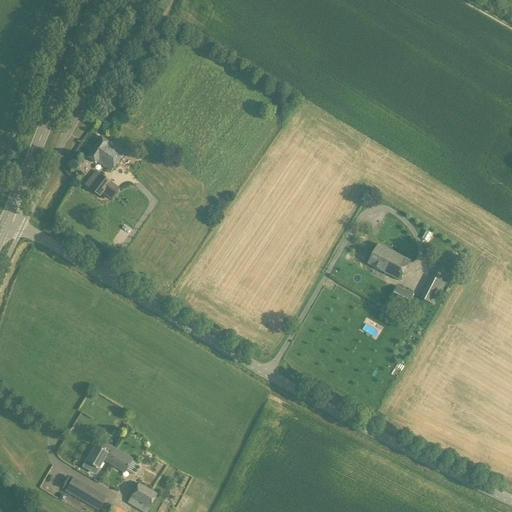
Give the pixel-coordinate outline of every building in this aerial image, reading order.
[(96,163),(97,163),(105,169),(106,168),(111,172),(124,153),(102,137),(87,157),(96,163)] [(95,171),(90,179),(85,186),(100,197),(102,194),(112,201),(121,189),(95,171)] [(368,264),(400,281),(410,261),(378,245),(368,264)] [(421,298),(433,305),(445,283),(432,276),(421,298)] [(399,290),(392,302),(408,311),(414,299),(399,290)] [(86,461),(83,466),(88,469),(91,464),(98,468),(102,461),(124,473),(126,470),(132,474),(138,464),(131,460),(132,459),(104,442),(100,449),(95,446),(86,461)] [(98,510),(106,497),(73,477),(66,491),(98,510)] [(145,511),(156,494),(138,483),(127,503),(141,511),(145,511)]
